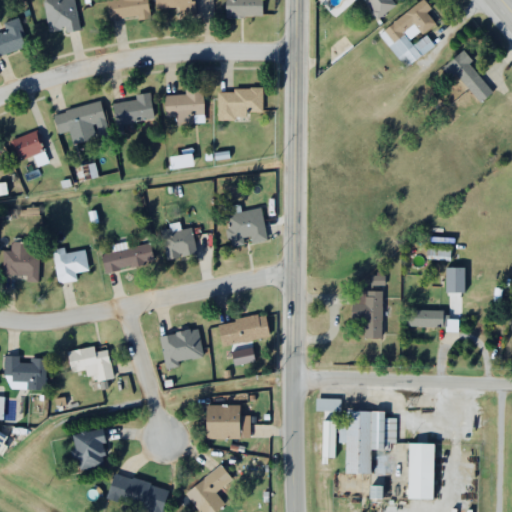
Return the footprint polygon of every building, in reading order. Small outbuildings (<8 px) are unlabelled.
[(62,28),(63,32),(79,29),(72,0),(42,0),(48,31),(62,28)] [(147,17),(145,0),(107,0),(108,19),(147,17)] [(152,0),(152,12),(177,12),(177,17),(193,17),(193,0),(152,0)] [(224,0),(224,16),(261,16),(261,0),(224,0)] [(370,0),(381,14),(400,0),(370,0)] [(431,0),(412,0),(377,29),(405,63),(437,38),(427,27),(443,14),(431,0)] [(18,17),(2,22),(5,32),(0,33),(0,53),(26,46),(18,17)] [(445,58),(479,97),(493,84),(478,67),(484,61),(466,40),(445,58)] [(175,123),(202,123),(202,88),(184,88),(184,94),(163,95),(163,116),(175,116),(175,123)] [(217,119),(246,119),(246,112),(260,112),(261,89),(218,88),(217,119)] [(135,99),(112,101),(115,130),(135,128),(134,121),(152,119),(149,92),(134,94),(135,99)] [(57,132),(104,122),(100,102),(52,112),(57,132)] [(10,140),(18,160),(32,155),(36,166),(46,162),(35,130),(10,140)] [(228,246),(246,244),(246,243),(264,241),(261,209),(224,213),(228,246)] [(196,252),(189,224),(159,231),(166,259),(196,252)] [(38,252),(29,251),(29,242),(10,241),(10,251),(2,251),(1,275),(24,276),(24,281),(37,282),(38,252)] [(149,243),(100,253),(104,272),(152,262),(149,243)] [(75,281),(74,272),(87,270),(84,249),(64,252),(63,248),(52,249),(56,283),(75,281)] [(426,259),(449,259),(449,250),(426,249),(426,259)] [(369,284),(369,288),(352,288),(353,315),(364,315),(364,330),(383,330),(383,284),(369,284)] [(409,303),(409,320),(446,320),(446,303),(409,303)] [(220,318),(224,338),(271,328),(267,307),(260,309),(260,306),(235,311),(236,315),(220,318)] [(160,329),(166,363),(179,360),(178,357),(204,352),(198,323),(193,324),(192,321),(177,324),(178,326),(160,329)] [(68,343),(72,365),(86,362),(87,370),(98,367),(99,375),(116,371),(110,342),(98,344),(97,337),(68,343)] [(19,362),(19,356),(3,356),(3,386),(44,387),(44,358),(28,358),(28,362),(19,362)] [(316,391),(316,403),(345,404),(345,391),(316,391)] [(207,398),(209,434),(243,433),(242,397),(207,398)] [(348,404),(348,418),(340,418),(340,435),(345,435),(345,467),(373,466),(373,441),(396,441),(396,412),(388,412),(388,404),(348,404)] [(73,429),(76,442),(72,443),(75,457),(80,456),(81,461),(108,455),(104,437),(109,436),(106,421),(73,429)] [(11,440),(0,433),(0,456),(11,440)] [(411,435),(410,492),(437,492),(438,435),(411,435)] [(222,455),(184,489),(204,511),(210,511),(232,494),(223,483),(236,471),(222,455)] [(115,467),(107,490),(165,509),(174,485),(155,479),(156,476),(133,469),(132,473),(115,467)] [(372,477),(372,492),(389,491),(389,477),(372,477)]
